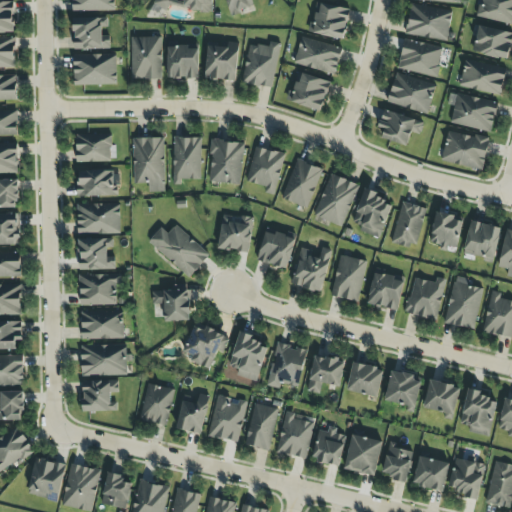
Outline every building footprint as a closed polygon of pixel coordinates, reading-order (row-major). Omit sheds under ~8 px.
[(116,10),(115,0),(71,0),(72,12),(116,10)] [(212,0),(156,0),(157,10),(212,9),(212,0)] [(251,0),(225,0),(229,15),(253,8),(251,0)] [(511,0),(480,0),(477,17),(511,24),(511,0)] [(0,33),(14,34),(15,3),(0,2),(0,33)] [(309,32),(343,41),(350,11),(316,2),(309,32)] [(452,11),(411,4),(405,34),(447,41),(452,11)] [(73,19),(74,50),(110,49),(109,36),(107,36),(106,18),(73,19)] [(511,41),(511,33),(478,26),(473,53),(508,60),(511,41)] [(0,68),(15,68),(15,38),(0,37),(0,68)] [(162,38),(131,37),(130,79),(161,80),(162,38)] [(294,63),(334,76),(342,49),(302,37),(294,63)] [(443,48),(403,40),(397,69),(436,78),(443,48)] [(280,44),(269,42),(268,47),(249,44),(241,83),(271,89),(280,44)] [(236,81),(237,44),(229,43),(229,47),(206,46),(205,80),(236,81)] [(167,79),(198,79),(199,50),(187,49),(187,44),(167,44),(167,79)] [(73,56),(74,86),(117,85),(116,55),(73,56)] [(500,96),(507,70),(465,60),(459,86),(500,96)] [(289,103),(323,111),(329,80),(295,73),(289,103)] [(427,115),(436,86),(395,73),(386,102),(427,115)] [(0,100),(16,101),(17,76),(0,76),(0,100)] [(450,124),(491,133),(497,103),(456,94),(450,124)] [(0,136),(18,136),(17,111),(0,111),(0,136)] [(379,128),(384,129),(381,140),(408,145),(410,133),(421,135),(424,120),(382,112),(379,128)] [(489,140),(448,131),(441,162),(482,171),(489,140)] [(76,135),(76,163),(111,162),(110,135),(76,135)] [(200,180),(201,138),(173,137),(172,185),(181,185),(181,180),(200,180)] [(133,139),(134,184),(148,184),(148,192),(165,192),(163,138),(133,139)] [(207,181),(239,186),(244,143),(212,139),(207,181)] [(0,143),(0,174),(17,174),(16,144),(0,143)] [(284,154),(255,147),(246,183),(266,187),(264,193),(274,195),(284,154)] [(281,199),(307,209),(322,169),(296,159),(281,199)] [(78,198),(118,196),(117,170),(78,171),(78,198)] [(342,227),(359,186),(331,174),(313,216),(342,227)] [(18,180),(0,180),(0,208),(18,208),(18,180)] [(379,238),(390,206),(384,204),(386,197),(363,189),(352,223),(361,226),(359,232),(379,238)] [(426,209),(402,202),(391,242),(415,249),(426,209)] [(119,204),(77,205),(77,235),(120,234),(119,204)] [(447,247),(458,248),(462,217),(434,213),(430,246),(447,248),(447,247)] [(0,245),(18,246),(19,215),(0,214),(0,245)] [(218,249),(249,253),(253,219),(222,215),(218,249)] [(463,255),(494,261),(500,227),(470,221),(463,255)] [(161,228),(148,243),(190,278),(210,255),(175,226),(168,234),(161,228)] [(511,231),(507,230),(498,268),(508,270),(506,277),(511,277),(511,231)] [(295,238),(275,233),(274,235),(264,232),(257,262),(287,269),(295,238)] [(79,270),(114,270),(114,239),(78,240),(79,270)] [(331,250),(322,248),(319,258),(311,256),(312,250),(300,248),(291,286),(322,293),(331,250)] [(0,278),(21,277),(20,252),(0,252),(0,278)] [(330,296),(357,303),(367,262),(340,256),(330,296)] [(403,283),(394,281),(395,277),(374,273),(368,305),(398,311),(403,283)] [(116,284),(121,284),(121,274),(79,276),(80,306),(117,305),(116,284)] [(482,288),(467,286),(468,279),(453,276),(445,324),(475,329),(482,288)] [(445,280),(436,278),(435,283),(413,278),(405,314),(437,320),(445,280)] [(0,315),(21,315),(21,285),(0,285),(0,315)] [(152,292),(152,305),(163,305),(164,322),(190,321),(189,287),(171,288),(171,291),(152,292)] [(511,339),(511,337),(511,301),(500,299),(501,294),(491,291),(482,332),(511,339)] [(81,312),(81,340),(123,339),(123,311),(81,312)] [(0,349),(16,350),(16,341),(22,341),(23,323),(0,322),(0,349)] [(183,352),(192,356),(190,362),(209,370),(217,352),(223,354),(229,337),(195,323),(183,352)] [(228,367),(238,370),(236,376),(256,382),(267,349),(260,347),(262,340),(239,333),(228,367)] [(307,351),(277,344),(266,386),(279,389),(280,383),(298,388),(307,351)] [(128,361),(127,345),(80,346),(81,377),(127,375),(126,361),(128,361)] [(23,355),(0,355),(0,386),(24,386),(23,355)] [(339,387),(344,362),(314,355),(306,391),(320,394),(322,384),(339,387)] [(378,398),(384,370),(353,363),(347,391),(378,398)] [(414,413),(422,378),(391,372),(385,401),(407,406),(406,411),(414,413)] [(460,388),(430,380),(423,409),(453,417),(460,388)] [(83,413),(117,411),(117,403),(111,403),(110,393),(118,393),(118,381),(82,382),(83,413)] [(175,390),(148,384),(139,420),(166,427),(175,390)] [(460,425),(469,427),(468,432),(489,437),(496,403),(489,402),(491,395),(468,390),(460,425)] [(0,420),(23,421),(23,392),(0,392),(0,420)] [(196,405),(182,402),(176,429),(201,435),(209,397),(198,394),(196,405)] [(238,443),(246,402),(235,400),(235,399),(216,395),(207,436),(238,443)] [(511,400),(504,399),(497,431),(511,434),(511,400)] [(276,408),(252,404),(246,447),(270,451),(276,408)] [(313,417),(283,413),(276,454),(307,459),(313,417)] [(0,472),(34,451),(18,426),(0,437),(0,472)] [(340,465),(345,433),(328,431),(328,432),(317,431),(313,462),(340,465)] [(382,441),(351,435),(344,469),(375,476),(382,441)] [(413,451),(389,445),(382,472),(391,475),(390,480),(405,484),(413,451)] [(444,491),(449,463),(418,457),(413,485),(444,491)] [(65,465),(35,458),(28,495),(58,502),(65,465)] [(478,498),(485,465),(455,459),(448,492),(478,498)] [(485,503),(510,509),(511,499),(511,466),(493,463),(485,503)] [(91,511),(100,471),(70,465),(62,506),(89,511),(91,511)] [(107,474),(101,504),(126,510),(132,480),(107,474)] [(163,511),(169,487),(138,481),(131,511),(163,511)] [(196,511),(200,494),(176,489),(170,511),(196,511)] [(234,511),(236,503),(209,497),(205,511),(234,511)]
